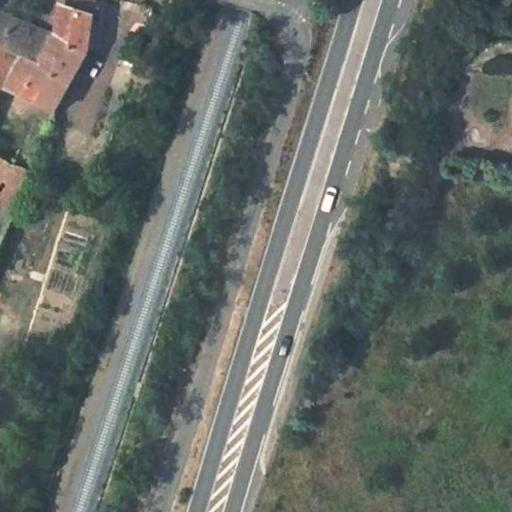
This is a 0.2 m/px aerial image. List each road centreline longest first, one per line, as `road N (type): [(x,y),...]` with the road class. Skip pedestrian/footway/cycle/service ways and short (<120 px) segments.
road 1 (primary): [(212,511),(364,0)]
road 2 (unclassified): [(280,11),(295,32),(296,64),(163,511)]
